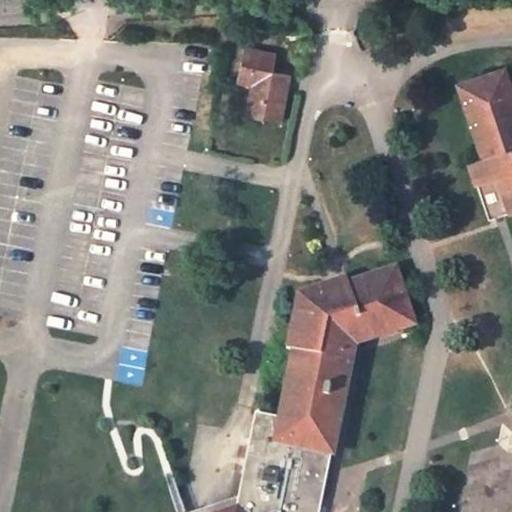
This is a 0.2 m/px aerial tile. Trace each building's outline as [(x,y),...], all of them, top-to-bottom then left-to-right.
[(277,57),(245,49),(238,83),(254,86),(248,117),(280,124),(286,93),(270,89),(274,72),(277,57)] [(511,91),(505,71),(460,86),(484,159),(470,164),(478,188),(499,180),(511,216),(511,215),(511,91)] [(290,76),(274,72),(270,89),(286,93),(290,76)] [(413,324),(394,271),(349,285),(306,299),(295,353),(282,418),(256,413),(236,509),(228,511),(319,511),(356,343),(413,324)] [(349,285),(346,278),(298,293),(296,302),(306,299),(349,285)] [(306,299),(296,302),(287,351),(295,353),(306,299)]
